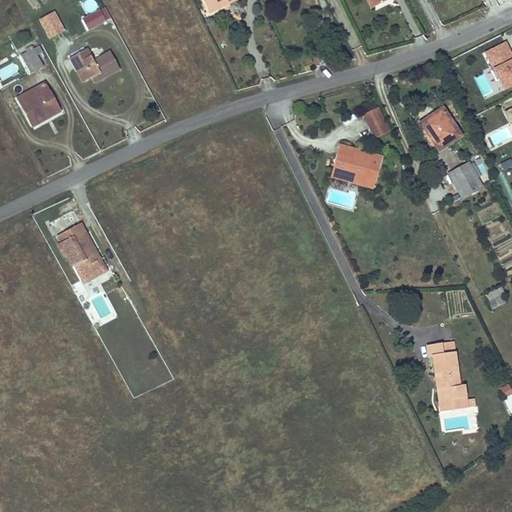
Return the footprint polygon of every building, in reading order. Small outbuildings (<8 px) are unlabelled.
[(202,0),(206,8),(223,0),(225,0),(227,3),(234,0),(202,0)] [(225,0),(223,0),(206,8),(208,12),(227,3),(225,0)] [(111,21),(105,8),(84,19),(90,31),(111,21)] [(53,12),(40,19),(50,37),(63,30),(53,12)] [(511,56),(504,39),(483,49),(492,66),(490,68),(495,78),(497,76),(502,86),(511,81),(511,56)] [(27,51),(21,55),(30,72),(42,66),(37,56),(34,51),(32,46),(26,49),(27,51)] [(40,48),(34,51),(37,56),(43,53),(40,48)] [(82,82),(91,77),(99,73),(103,79),(120,69),(110,52),(93,61),(86,49),(69,58),(82,82)] [(99,73),(91,77),(94,83),(103,79),(99,73)] [(17,98),(31,124),(48,115),(49,117),(59,111),(44,84),(17,98)] [(363,115),(369,128),(383,121),(377,108),(363,115)] [(441,108),(420,122),(438,150),(460,136),(441,108)] [(48,115),(31,124),(32,126),(49,117),(48,115)] [(383,121),(369,128),(374,139),(388,132),(383,121)] [(338,145),(332,167),(363,176),(361,185),(373,188),(381,157),(357,151),(356,154),(347,152),(348,148),(338,145)] [(511,162),(511,159),(510,156),(501,161),(504,166),(511,162)] [(477,179),(470,166),(469,164),(449,175),(462,199),(482,188),(477,179)] [(473,164),(470,166),(477,179),(480,177),(473,164)] [(332,167),(330,176),(361,185),(363,176),(332,167)] [(55,232),(69,225),(65,216),(50,223),(55,232)] [(81,223),(56,237),(80,281),(101,269),(97,262),(100,260),(95,251),(92,252),(83,235),(86,233),(81,223)] [(499,287),(486,293),(489,301),(503,294),(499,287)] [(428,355),(432,354),(454,351),(453,342),(427,346),(428,355)] [(454,351),(432,354),(436,381),(441,381),(442,388),(437,388),(439,401),(465,397),(464,385),(460,386),(454,351)] [(511,394),(511,390),(509,384),(501,388),(506,397),(511,394)] [(465,397),(439,401),(441,411),(467,407),(466,401),(465,397)]
